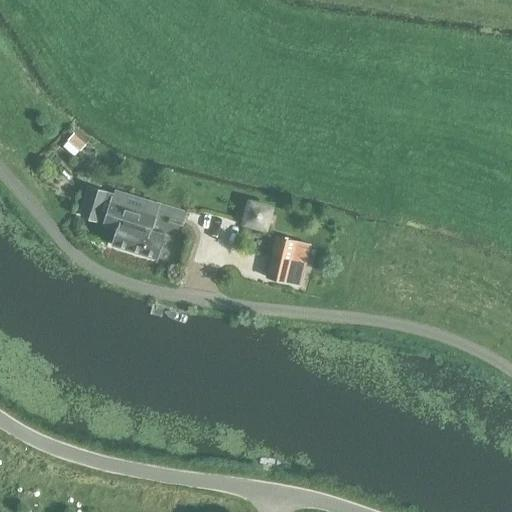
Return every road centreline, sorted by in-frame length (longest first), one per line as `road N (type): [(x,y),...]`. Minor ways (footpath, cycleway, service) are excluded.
road 1 (unclassified): [(511,374),(430,333),(187,300),(93,273),(0,169)]
road 2 (unclassified): [(353,511),(95,460),(0,419)]
